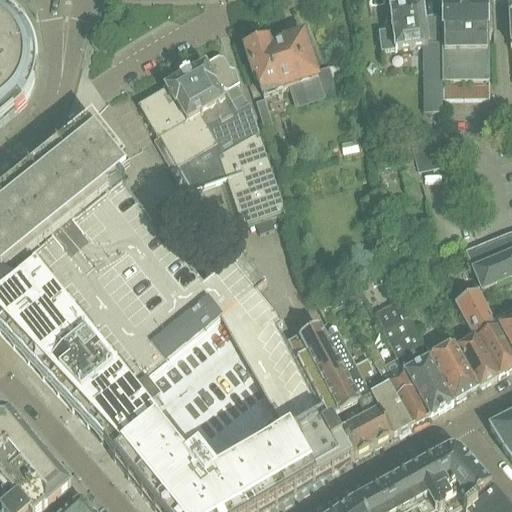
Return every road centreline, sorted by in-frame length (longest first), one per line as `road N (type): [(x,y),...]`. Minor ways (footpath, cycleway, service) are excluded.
road 1 (unknown): [(85,95),(158,178),(248,243),(301,323)]
road 2 (unknown): [(145,363),(0,195)]
road 3 (residential): [(57,88),(85,95),(214,17),(212,0)]
road 4 (residential): [(118,511),(0,370)]
road 5 (residential): [(309,511),(456,425)]
